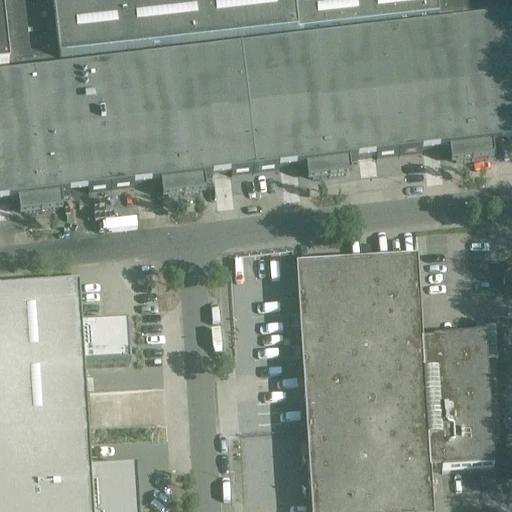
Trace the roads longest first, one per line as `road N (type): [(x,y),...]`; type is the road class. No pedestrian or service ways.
road 1 (unclassified): [(189,229),(511,192)]
road 2 (unclassified): [(206,511),(189,229)]
road 3 (unclassified): [(0,247),(189,229)]
